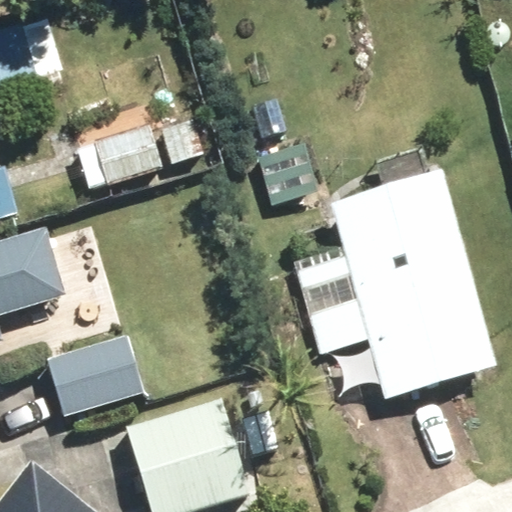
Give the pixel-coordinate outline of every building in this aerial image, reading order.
[(0,93),(58,76),(42,23),(0,36),(0,93)] [(143,135),(70,155),(82,197),(191,167),(181,130),(144,140),(143,135)] [(479,376),(424,184),(316,215),(328,257),(290,268),(298,296),(339,284),(346,309),(305,321),(316,359),(359,347),(376,405),(479,376)] [(0,323),(51,308),(30,237),(0,246),(0,323)] [(131,400),(113,347),(37,373),(56,426),(131,400)] [(217,405),(113,440),(136,511),(213,511),(249,500),(217,405)] [(0,511),(76,511),(17,468),(0,490),(0,511)]
